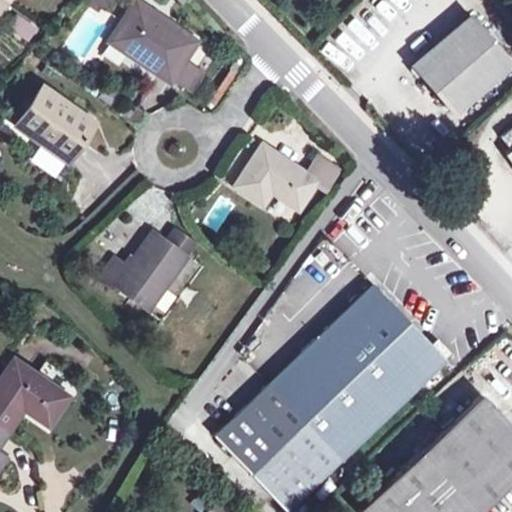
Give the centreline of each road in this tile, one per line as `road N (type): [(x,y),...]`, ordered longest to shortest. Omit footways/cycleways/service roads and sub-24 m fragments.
road 1 (residential): [(276,49),(511,290)]
road 2 (residential): [(276,49),(216,128),(176,148)]
